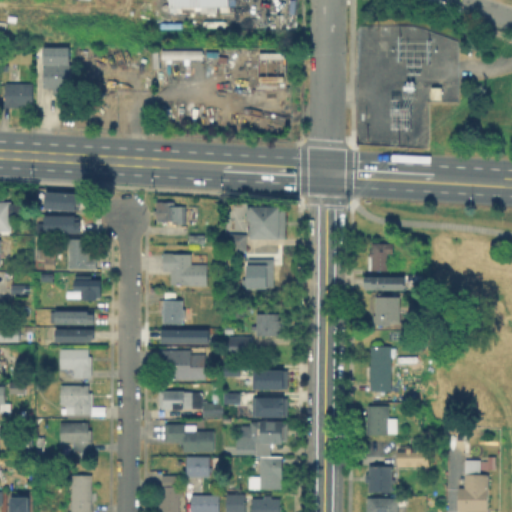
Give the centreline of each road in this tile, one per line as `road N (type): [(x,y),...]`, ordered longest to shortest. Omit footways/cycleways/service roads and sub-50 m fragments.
road 1 (tertiary): [(324,511),(327,199)]
road 2 (residential): [(127,511),(125,215)]
road 3 (primary): [(500,182),(326,172)]
road 4 (residential): [(326,172),(328,0)]
road 5 (primary): [(169,163),(0,153)]
road 6 (primary): [(326,172),(169,163)]
